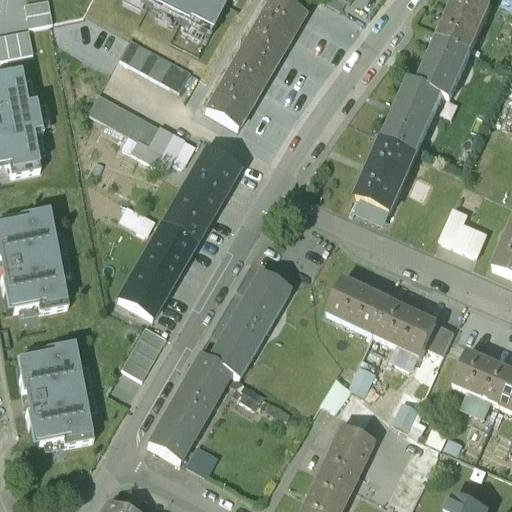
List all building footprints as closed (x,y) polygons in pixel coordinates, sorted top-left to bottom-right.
[(123,0),(208,44),(230,0),(123,0)] [(322,0),(319,7),(338,17),(344,8),(348,10),(353,0),(322,0)] [(490,10),(467,0),(454,0),(436,42),(470,57),(490,10)] [(303,21),(271,2),(238,60),(269,78),(303,21)] [(27,34),(51,30),(46,7),(23,11),(27,34)] [(0,41),(0,65),(31,60),(27,37),(0,41)] [(470,57),(436,42),(416,88),(416,89),(441,100),(449,104),(470,57)] [(128,45),(118,63),(178,99),(190,79),(128,45)] [(269,78),(238,60),(204,117),(236,136),(269,78)] [(11,181),(38,176),(31,140),(41,138),(36,110),(26,112),(19,76),(0,79),(0,173),(9,172),(11,181)] [(416,88),(408,84),(382,144),(416,158),(441,100),(416,89),(416,88)] [(157,134),(98,100),(86,118),(128,142),(146,153),(157,134)] [(183,148),(157,134),(146,153),(128,142),(121,154),(154,173),(160,163),(171,169),(183,148)] [(416,158),(382,144),(356,203),(390,218),(416,158)] [(204,157),(161,231),(194,250),(238,176),(204,157)] [(119,226),(146,240),(155,225),(127,210),(119,226)] [(453,214),(439,246),(477,263),(487,240),(463,229),(467,220),(453,214)] [(20,226),(0,230),(0,265),(0,266),(3,283),(0,283),(0,286),(6,318),(37,313),(38,318),(67,313),(48,215),(19,221),(20,226)] [(511,229),(492,273),(511,282),(511,229)] [(194,250),(161,231),(117,305),(151,325),(194,250)] [(287,299),(256,281),(231,323),(263,342),(287,299)] [(389,308),(343,286),(327,319),(373,341),(389,308)] [(435,330),(389,308),(373,341),(420,363),(425,352),(435,330)] [(263,342),(231,323),(206,367),(229,381),(237,385),(263,342)] [(454,339),(435,330),(425,352),(444,362),(454,339)] [(119,375),(141,387),(165,345),(144,333),(119,375)] [(15,365),(21,400),(26,399),(29,417),(24,418),(31,452),(62,446),(63,452),(92,447),(74,348),(44,354),(45,360),(15,365)] [(511,384),(511,377),(468,358),(453,392),(500,412),(511,384)] [(198,363),(172,406),(204,425),(229,381),(206,367),(198,363)] [(324,410),(338,416),(349,390),(334,384),(324,410)] [(511,384),(500,412),(511,417),(511,384)] [(204,425),(172,406),(147,451),(178,469),(204,425)] [(372,450),(339,434),(317,480),(350,496),(372,450)] [(208,481),(216,462),(196,452),(187,471),(208,481)] [(342,511),(350,496),(317,480),(301,511),(342,511)] [(476,511),(454,501),(449,511),(476,511)]
